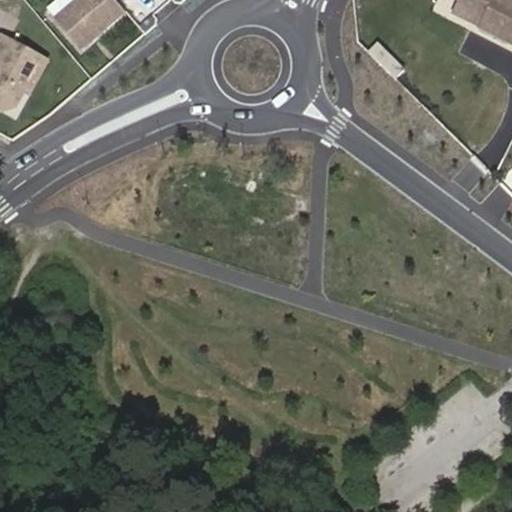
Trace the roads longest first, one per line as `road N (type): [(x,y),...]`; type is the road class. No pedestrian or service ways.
road 1 (residential): [(348,133),(511,253)]
road 2 (tertiary): [(44,156),(88,155),(215,102)]
road 3 (tertiary): [(197,70),(61,135),(44,156)]
